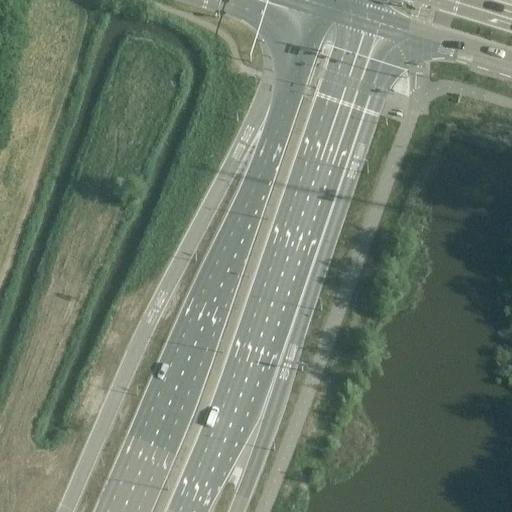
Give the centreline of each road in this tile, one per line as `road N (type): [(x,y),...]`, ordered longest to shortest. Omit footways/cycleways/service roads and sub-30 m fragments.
road 1 (secondary): [(320,10),(277,136),(113,511)]
road 2 (secondary): [(186,511),(263,330),(368,21)]
road 3 (secondary): [(368,21),(511,63)]
